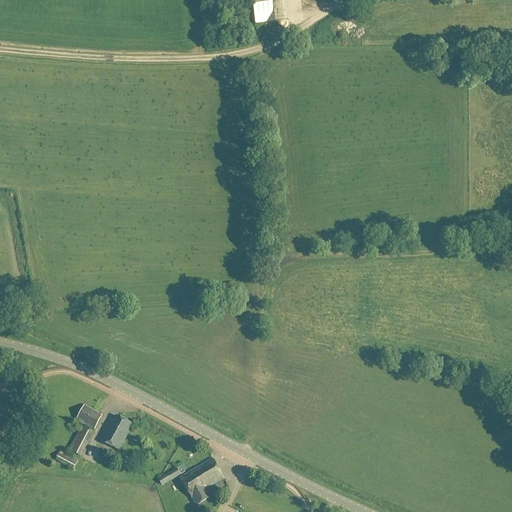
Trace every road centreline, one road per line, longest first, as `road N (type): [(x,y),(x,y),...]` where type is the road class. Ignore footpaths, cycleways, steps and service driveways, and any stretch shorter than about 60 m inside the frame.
road 1 (tertiary): [(372,511),(117,382),(0,339)]
road 2 (track): [(357,0),(238,53),(176,58),(0,49)]
